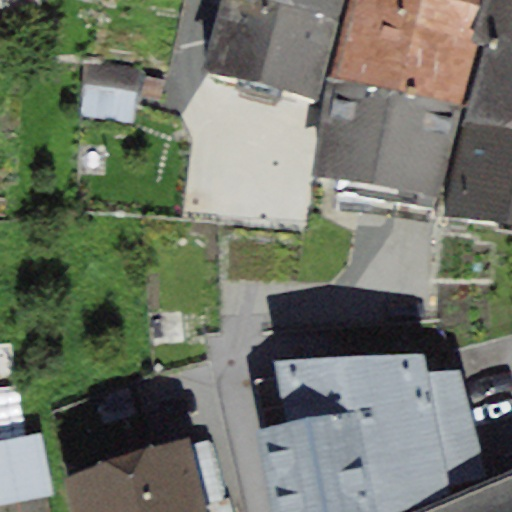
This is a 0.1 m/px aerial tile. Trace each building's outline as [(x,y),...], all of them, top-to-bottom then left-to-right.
[(341,0),(229,0),(211,64),(313,95),(341,0)] [(352,0),(334,74),(455,104),(471,36),(463,34),(471,0),(352,0)] [(452,115),(464,115),(511,122),(511,0),(471,0),(463,34),(471,36),(455,104),(452,115)] [(455,104),(334,74),(312,165),(392,184),(443,196),(464,115),(452,115),(455,104)] [(511,122),(464,115),(443,196),(435,227),(511,239),(511,122)] [(289,419),(256,425),(274,511),(387,511),(488,473),(462,368),(426,371),(423,351),(348,356),(276,361),(289,419)] [(122,455),(62,475),(71,511),(205,511),(187,433),(122,455)] [(511,511),(511,464),(488,473),(387,511),(511,511)]
